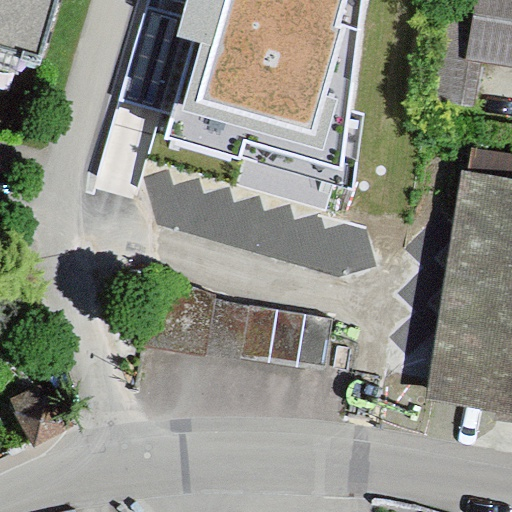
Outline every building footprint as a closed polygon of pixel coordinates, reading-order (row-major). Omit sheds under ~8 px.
[(0,0),(0,45),(22,51),(21,55),(39,60),(56,0),(0,0)] [(358,0),(202,0),(169,127),(339,176),(358,0)] [(479,57),(511,62),(511,0),(452,0),(437,96),(472,102),(479,57)] [(511,183),(467,176),(433,392),(511,404),(511,183)] [(324,367),(332,318),(214,300),(214,294),(152,273),(142,343),(324,367)] [(35,442),(70,423),(39,388),(18,411),(35,442)]
